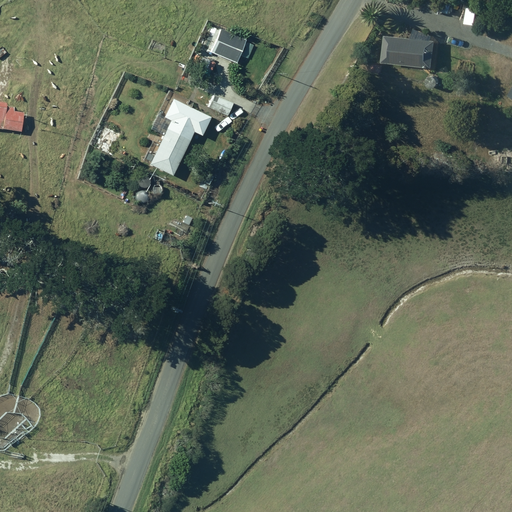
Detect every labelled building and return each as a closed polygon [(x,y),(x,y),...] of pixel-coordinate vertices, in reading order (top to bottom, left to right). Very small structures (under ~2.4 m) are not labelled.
[(459,12),(444,36),(470,52),(480,35),(473,30),(478,23),(459,12)] [(387,23),(386,34),(383,62),(436,66),(438,39),(414,37),(415,26),(387,23)] [(188,101),(170,92),(158,117),(165,120),(144,164),(169,176),(190,133),(198,137),(207,118),(185,107),(188,101)] [(230,104),(207,95),(203,106),(227,115),(230,104)] [(0,103),(0,100),(0,126),(19,128),(20,113),(11,112),(11,108),(0,106),(0,103)] [(160,199),(149,195),(141,214),(152,218),(160,199)]
